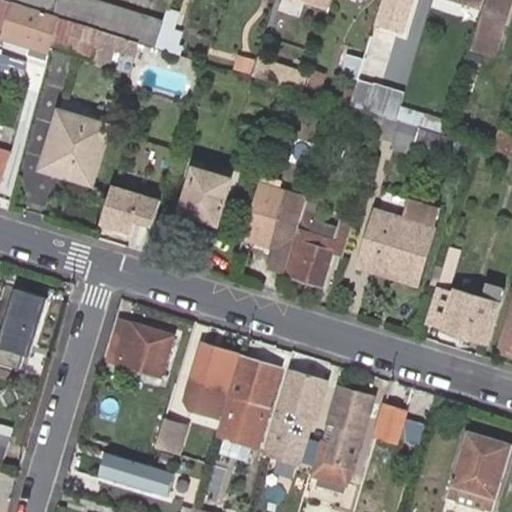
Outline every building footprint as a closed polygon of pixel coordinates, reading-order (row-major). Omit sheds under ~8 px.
[(0,0),(12,3),(60,18),(65,0),(0,0)] [(0,0),(0,28),(4,30),(12,3),(0,0)] [(98,0),(65,0),(60,18),(67,20),(88,26),(103,31),(120,36),(133,40),(141,42),(156,47),(164,20),(98,0)] [(383,0),(378,17),(400,23),(407,0),(383,0)] [(500,15),(505,16),(510,0),(486,0),(476,38),(492,43),(500,15)] [(4,30),(2,36),(50,51),(51,47),(60,18),(12,3),(4,30)] [(159,46),(192,55),(193,50),(185,48),(186,45),(172,40),(180,13),(170,10),(159,46)] [(498,45),(505,16),(500,15),(492,43),(498,45)] [(60,18),(51,47),(93,61),(111,66),(117,47),(120,36),(103,31),(88,26),(67,20),(60,18)] [(120,36),(117,47),(137,53),(141,42),(133,40),(120,36)] [(369,38),(348,107),(384,118),(397,122),(400,110),(404,97),(378,89),(391,45),(369,38)] [(354,74),(357,57),(341,55),(338,71),(354,74)] [(249,75),(252,59),(233,56),(230,72),(249,75)] [(252,77),(289,89),(303,93),(306,83),(255,68),(252,77)] [(319,97),(325,76),(312,72),(306,94),(319,97)] [(420,129),(444,137),(447,125),(400,110),(397,122),(400,122),(420,129)] [(68,165),(65,176),(94,184),(111,128),(61,113),(48,159),(68,165)] [(381,130),(384,118),(366,113),(362,124),(381,130)] [(397,122),(384,118),(381,130),(378,140),(393,144),(400,122),(397,122)] [(420,129),(400,122),(393,144),(391,148),(412,155),(416,143),(420,129)] [(444,137),(420,129),(416,143),(451,154),(455,140),(444,137)] [(511,136),(499,132),(494,152),(508,156),(511,140),(511,136)] [(0,187),(5,171),(10,154),(0,151),(0,187)] [(44,170),(65,176),(68,165),(48,159),(44,170)] [(186,212),(218,223),(231,182),(198,172),(188,205),(186,212)] [(261,183),(244,239),(259,245),(266,241),(270,243),(273,250),(268,270),(285,274),(308,197),(261,183)] [(161,201),(112,186),(99,227),(148,242),(161,201)] [(416,284),(438,206),(408,197),(401,220),(375,214),(360,267),(416,284)] [(216,230),(218,223),(186,212),(188,205),(183,204),(179,218),(216,230)] [(330,255),(341,259),(352,222),(310,209),(289,276),(321,286),(330,255)] [(446,250),(440,274),(455,278),(461,255),(446,250)] [(483,342),(499,289),(481,283),(476,298),(453,290),(441,330),(483,342)] [(29,344),(34,346),(48,299),(17,290),(0,344),(0,347),(5,349),(0,364),(21,371),(26,355),(29,344)] [(511,308),(499,351),(509,355),(511,348),(511,308)] [(121,322),(109,362),(162,379),(173,338),(121,322)] [(31,357),(34,346),(29,344),(26,355),(31,357)] [(223,404),(238,358),(204,348),(190,393),(198,396),(207,398),(219,402),(223,404)] [(244,360),(233,397),(231,397),(223,426),(222,427),(226,428),(230,429),(239,399),(269,408),(280,371),(244,360)] [(162,379),(109,362),(106,373),(159,390),(162,379)] [(293,374),(281,412),(268,457),(299,466),(312,421),(317,422),(328,387),(293,374)] [(340,390),(315,477),(348,486),(353,471),(374,401),(340,390)] [(207,398),(198,396),(194,408),(216,415),(219,402),(207,398)] [(408,416),(389,410),(379,440),(399,446),(408,416)] [(184,428),(167,423),(158,453),(175,458),(184,428)] [(492,511),(511,448),(468,435),(447,501),(479,511),(492,511)] [(106,454),(99,478),(171,500),(179,476),(106,454)]
